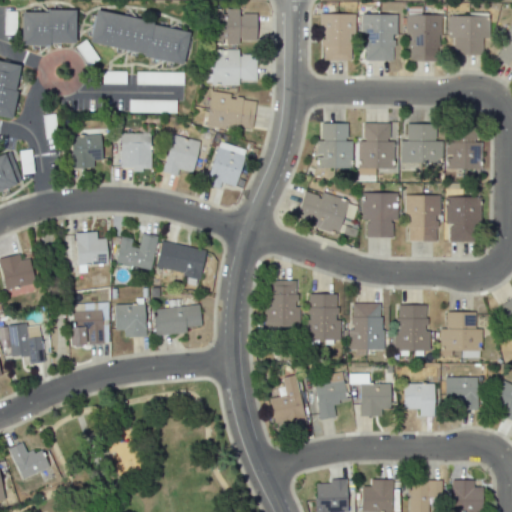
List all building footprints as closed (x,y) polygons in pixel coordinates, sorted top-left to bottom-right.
[(255,13),(238,13),(238,8),(210,8),(209,40),(225,41),(225,44),(237,44),(237,40),(254,40),(255,13)] [(20,44),(74,44),(74,11),(20,10),(20,44)] [(188,29),(94,11),(88,44),(182,62),(188,29)] [(354,13),(318,13),(317,34),(321,34),(320,60),(349,60),(350,34),(353,34),(354,13)] [(395,14),(360,14),(359,34),(363,34),(363,60),(391,60),(391,34),(395,34),(395,14)] [(407,60),(437,61),(438,15),(404,14),(404,35),(407,35),(407,60)] [(452,54),(483,55),(484,16),(446,15),(445,37),(452,37),(452,54)] [(511,19),(492,57),(511,67),(511,19)] [(97,59),(84,39),(74,46),(87,65),(97,59)] [(209,49),(210,86),(238,85),(237,81),(254,81),(254,54),(237,54),(237,49),(209,49)] [(0,116),(11,118),(18,63),(0,60),(0,116)] [(204,124),(250,130),(254,98),(208,92),(204,124)] [(315,167),(349,168),(350,141),(346,141),(347,123),(320,122),(319,141),(315,140),(315,167)] [(356,175),(373,175),(374,168),(391,168),(392,140),(388,140),(388,123),(361,122),(361,140),(356,140),(356,175)] [(398,140),(398,161),(440,162),(441,141),(434,140),(434,124),(405,123),(405,140),(398,140)] [(479,141),(474,141),(474,127),(444,128),(445,169),(479,169),(479,141)] [(118,168),(148,169),(149,134),(119,132),(118,168)] [(99,134),(69,135),(70,168),(92,167),(92,160),(100,160),(99,134)] [(175,175),(177,169),(191,173),(198,141),(169,134),(160,172),(175,175)] [(218,187),(220,182),(233,186),(245,149),(217,141),(204,183),(218,187)] [(0,155),(0,191),(20,184),(9,152),(0,155)] [(295,214),(312,219),(310,226),(336,233),(346,199),(320,192),(319,195),(302,190),(295,214)] [(360,220),(365,220),(365,237),(390,237),(390,219),(395,219),(395,192),(360,192),(360,220)] [(436,241),(436,195),(404,194),(403,241),(436,241)] [(479,197),(444,196),(443,224),(448,224),(448,241),(478,242),(479,197)] [(104,238),(95,238),(95,231),(74,232),(75,270),(84,270),(84,265),(105,264),(104,238)] [(119,236),(114,262),(149,269),(156,236),(140,232),(137,248),(129,246),(130,238),(119,236)] [(203,249),(159,241),(154,267),(183,272),(182,282),(196,285),(203,249)] [(33,283),(28,258),(19,260),(17,253),(0,256),(0,275),(3,290),(33,283)] [(295,280),(265,280),(264,325),(297,326),(298,306),(294,306),(295,280)] [(337,340),(338,319),(335,319),(336,294),(307,293),(306,320),(303,320),(303,339),(337,340)] [(511,296),(494,307),(511,340),(511,296)] [(68,304),(70,345),(83,344),(107,343),(106,322),(107,322),(106,302),(68,304)] [(112,304),(113,329),(122,329),(122,336),(143,336),(143,303),(112,304)] [(380,303),(350,303),(350,329),(346,329),(346,349),(380,349),(380,303)] [(425,305),(396,304),(395,330),(392,330),(392,350),(427,350),(427,330),(424,330),(425,305)] [(185,333),(185,326),(199,325),(198,305),(151,307),(153,334),(185,333)] [(438,356),(450,356),(450,350),(479,350),(480,328),(473,328),(474,312),(445,311),(444,328),(438,328),(438,356)] [(0,325),(0,347),(8,346),(9,357),(27,355),(28,363),(42,362),(38,325),(25,326),(25,323),(0,325)] [(333,417),(331,404),(344,402),(340,372),(326,373),(328,383),(313,385),(317,419),(333,417)] [(268,397),(274,429),(303,423),(294,374),(280,377),(282,387),(269,389),(271,397),(268,397)] [(476,410),(475,376),(443,377),(443,398),(461,397),(461,410),(476,410)] [(500,416),(511,421),(511,385),(500,379),(488,402),(503,409),(500,416)] [(401,408),(417,408),(417,415),(432,415),(432,383),(401,383),(401,408)] [(6,448),(20,479),(47,467),(39,448),(25,454),(20,442),(6,448)] [(345,511),(344,478),(327,479),(327,483),(313,483),(314,511),(345,511)] [(359,511),(389,511),(390,479),(369,479),(368,486),(360,486),(359,511)] [(471,479),(450,480),(451,511),(481,511),(480,487),(471,487),(471,479)] [(440,481),(408,480),(406,511),(426,511),(427,499),(439,499),(440,481)]
